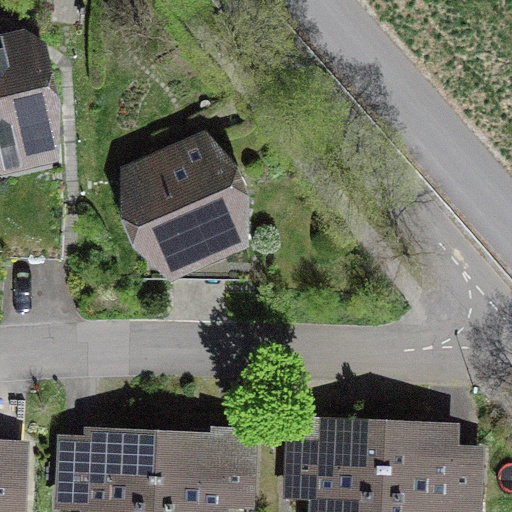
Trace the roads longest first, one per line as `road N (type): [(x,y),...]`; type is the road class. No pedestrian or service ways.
road 1 (residential): [(0,337),(511,343)]
road 2 (residential): [(511,326),(233,0)]
